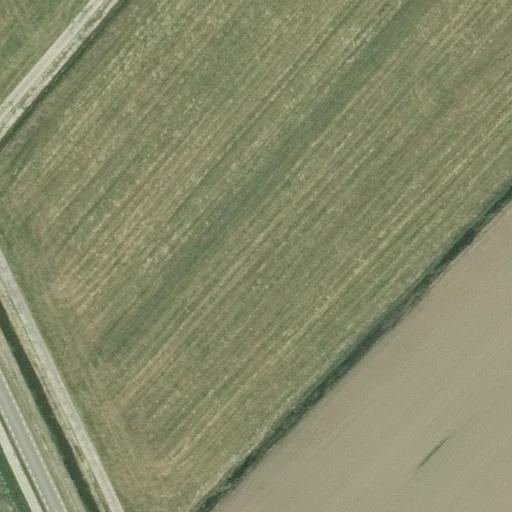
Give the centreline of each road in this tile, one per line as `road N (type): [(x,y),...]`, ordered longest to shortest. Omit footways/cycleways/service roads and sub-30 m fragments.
road 1 (track): [(117,511),(0,259)]
road 2 (track): [(0,115),(97,0)]
road 3 (unclassified): [(57,511),(0,390)]
